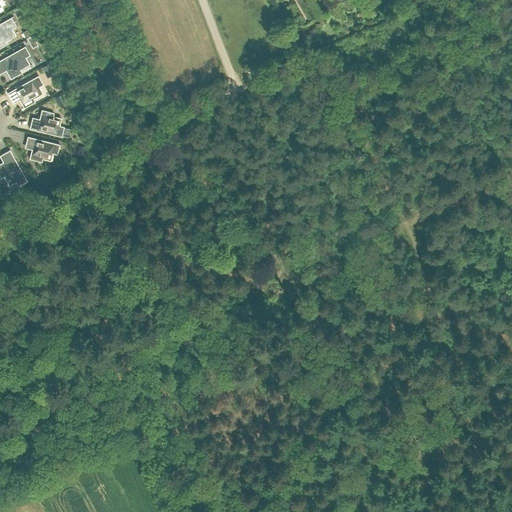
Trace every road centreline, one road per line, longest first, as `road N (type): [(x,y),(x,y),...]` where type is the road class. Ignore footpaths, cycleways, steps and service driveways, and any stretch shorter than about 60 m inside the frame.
road 1 (track): [(0,229),(169,130)]
road 2 (track): [(511,411),(461,321),(511,329)]
